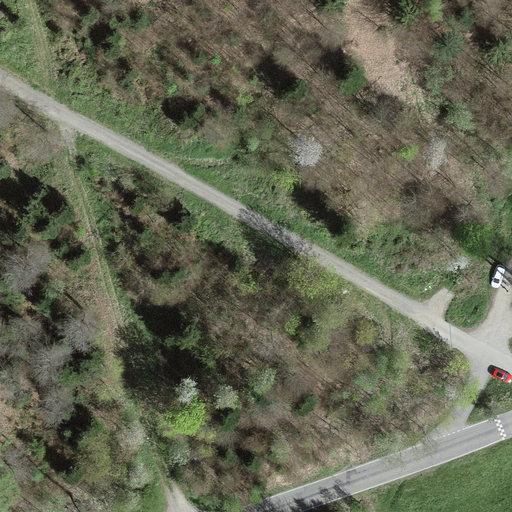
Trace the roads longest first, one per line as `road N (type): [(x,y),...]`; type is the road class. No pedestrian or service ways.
road 1 (track): [(511,360),(159,153),(0,81)]
road 2 (tertiary): [(511,423),(264,511)]
road 3 (track): [(449,449),(511,338)]
